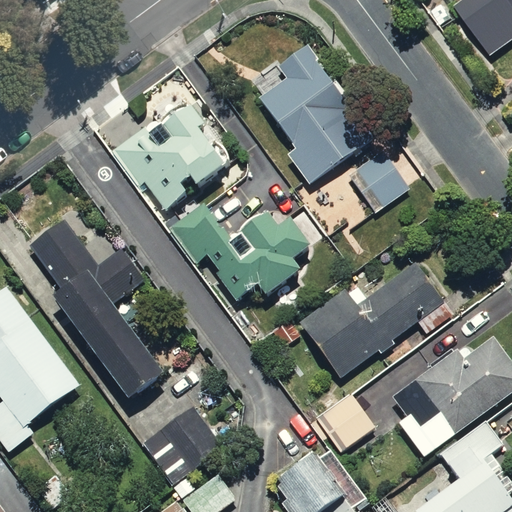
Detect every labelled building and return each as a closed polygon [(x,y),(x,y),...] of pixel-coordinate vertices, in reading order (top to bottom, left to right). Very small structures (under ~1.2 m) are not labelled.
[(511,0),(455,0),(444,8),(481,57),(511,32),(511,18),(511,16),(511,15),(511,0)] [(287,78),(259,98),(294,149),(287,154),(309,185),(375,140),(309,44),(278,66),(287,78)] [(155,118),(110,150),(138,187),(144,182),(163,208),(224,164),(197,127),(203,123),(189,104),(160,125),(155,118)] [(382,153),(350,176),(376,213),(409,190),(382,153)] [(172,228),(196,260),(207,252),(220,270),(216,273),(236,299),(257,283),(265,295),(302,268),(294,258),(312,245),(291,217),(279,226),(269,213),(232,241),(204,204),(172,228)] [(60,288),(52,294),(125,396),(161,371),(111,302),(144,278),(123,248),(99,265),(66,218),(29,245),(60,288)] [(355,284),(293,324),(329,381),(439,310),(412,267),(364,297),(355,284)] [(0,450),(2,453),(31,433),(22,420),(73,386),(3,280),(0,281),(0,450)] [(394,419),(390,422),(416,458),(511,388),(511,371),(489,340),(468,355),(461,345),(382,402),(394,419)] [(351,393),(317,417),(342,452),(376,428),(351,393)] [(223,445),(193,405),(143,442),(173,482),(223,445)] [(486,421),(441,453),(459,478),(415,510),(416,511),(511,511),(511,497),(483,459),(503,444),(486,421)] [(312,451),(277,477),(282,484),(278,487),(287,499),(282,503),(288,511),(319,511),(344,494),(312,451)] [(218,475),(184,500),(192,511),(216,511),(235,498),(218,475)] [(184,511),(176,501),(161,511),(184,511)]
